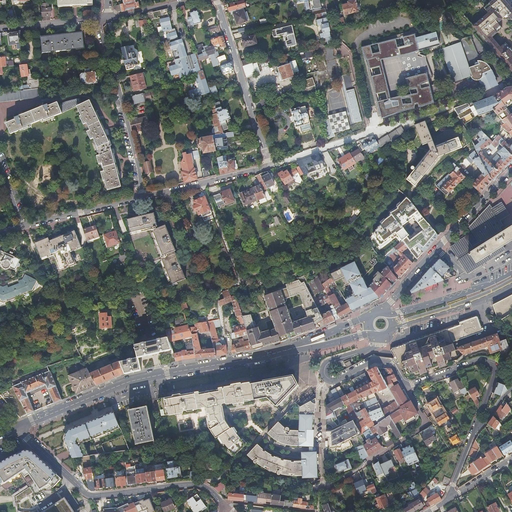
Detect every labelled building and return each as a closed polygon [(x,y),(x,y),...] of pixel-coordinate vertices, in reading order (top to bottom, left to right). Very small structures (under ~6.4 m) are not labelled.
[(124,3),(113,6),(114,9),(118,12),(126,10),(126,9),(136,7),(136,8),(140,7),(138,0),(135,1),(124,3)] [(325,8),(320,9),(320,8),(321,8),(319,0),(293,0),(294,3),(307,0),(309,9),(311,9),(312,16),(316,15),(321,14),(326,13),(325,8)] [(347,0),(349,4),(343,5),(345,14),(358,11),(358,10),(356,1),(355,0),(347,0)] [(491,0),(483,8),(487,13),(472,26),(510,71),(511,72),(511,9),(504,0),(491,0)] [(243,1),(240,1),(229,4),(230,7),(228,8),(229,12),(230,11),(242,8),(245,7),(243,1)] [(41,5),(42,20),(49,20),(49,16),(50,15),(50,8),(48,9),(48,5),(41,5)] [(243,12),(242,8),(230,11),(231,15),(233,14),(236,25),(246,22),(246,20),(243,12)] [(168,15),(167,12),(168,12),(167,9),(165,9),(159,10),(153,12),(155,19),(160,18),(163,32),(165,32),(169,43),(176,41),(179,40),(175,28),(172,29),(169,15),(168,15)] [(191,17),(187,18),(189,23),(190,24),(191,24),(192,25),(193,25),(194,24),(201,22),(197,10),(190,12),(191,17)] [(321,14),(316,15),(317,19),(316,19),(318,25),(320,25),(322,33),(320,33),(321,39),(331,37),(330,36),(326,13),(321,14)] [(333,19),(334,25),(344,23),(343,17),(333,19)] [(220,32),(218,25),(209,28),(206,30),(207,32),(216,30),(217,33),(220,32)] [(296,44),(292,25),(270,30),(272,37),(276,35),(276,34),(286,32),(287,40),(285,40),(286,46),(296,44)] [(23,49),(21,31),(14,32),(14,33),(10,34),(10,35),(8,35),(9,46),(17,45),(18,50),(23,49)] [(82,32),(41,37),(43,52),(84,47),(82,32)] [(439,44),(436,32),(420,37),(415,38),(418,49),(439,44)] [(256,44),(254,35),(241,38),(243,47),(256,44)] [(417,103),(418,107),(422,106),(433,103),(426,73),(405,78),(407,86),(409,90),(416,88),(417,93),(410,95),(408,95),(401,96),(390,98),(381,60),(407,55),(419,51),(439,46),(439,44),(418,49),(415,38),(414,35),(412,35),(416,50),(406,52),(404,46),(397,47),(398,50),(394,50),(395,53),(383,56),(384,59),(378,60),(379,67),(380,74),(381,74),(385,91),(387,99),(388,103),(401,100),(402,105),(401,105),(402,108),(388,111),(389,114),(380,116),(381,119),(404,110),(414,108),(414,104),(417,103)] [(412,35),(402,37),(404,46),(406,52),(416,50),(412,35)] [(222,37),(211,40),(212,45),(212,46),(213,47),(214,47),(219,45),(220,48),(222,48),(225,47),(222,37)] [(176,41),(169,43),(176,65),(170,67),(173,75),(178,73),(180,78),(193,74),(196,82),(199,89),(190,91),(192,97),(201,94),(202,95),(209,92),(208,89),(199,62),(197,56),(197,55),(196,53),(191,55),(195,68),(191,69),(187,56),(182,39),(179,40),(176,41)] [(397,47),(395,39),(377,44),(379,52),(372,54),(370,45),(361,48),(378,117),(380,116),(389,114),(388,111),(402,108),(401,105),(402,105),(401,100),(388,103),(387,99),(379,101),(377,93),(385,91),(381,74),(380,74),(373,76),(371,69),(379,67),(378,60),(384,59),(383,56),(395,53),(394,50),(398,50),(397,47)] [(483,91),(485,90),(487,89),(492,87),(496,85),(497,83),(496,79),(494,72),(492,67),(488,63),(484,61),(482,60),(479,60),(474,62),(475,65),(470,67),(468,67),(460,42),(441,49),(453,83),(470,76),(472,76),(472,77),(473,78),(474,78),(475,79),(476,79),(477,79),(478,79),(478,80),(483,91)] [(201,45),(194,47),(196,53),(197,55),(202,54),(201,51),(203,50),(203,48),(201,45)] [(207,46),(203,48),(203,50),(201,51),(202,54),(197,55),(197,56),(199,62),(211,58),(214,66),(219,65),(219,64),(217,57),(215,51),(213,47),(212,46),(212,45),(207,46)] [(129,46),(121,48),(127,70),(133,68),(133,65),(138,63),(135,53),(131,54),(129,46)] [(191,55),(187,56),(191,69),(195,68),(191,55)] [(218,57),(217,57),(219,64),(226,62),(224,55),(218,57)] [(6,57),(0,58),(0,67),(3,67),(14,66),(14,60),(6,61),(6,57)] [(293,77),(292,73),(291,70),(296,68),(294,61),(287,63),(287,64),(282,66),(281,63),(277,64),(278,67),(277,68),(281,81),(293,77)] [(233,70),(230,62),(219,65),(222,73),(233,70)] [(250,64),(250,63),(242,65),(246,77),(259,73),(256,62),(250,64)] [(28,64),(20,65),(22,77),(27,76),(28,85),(30,85),(31,90),(37,89),(39,89),(38,79),(35,80),(35,77),(33,76),(32,76),(32,73),(30,73),(29,70),(28,70),(28,64)] [(81,74),(79,76),(80,83),(81,84),(85,84),(86,85),(96,83),(95,71),(90,72),(89,69),(84,70),(84,73),(81,74)] [(144,72),(130,76),(131,80),(132,80),(135,91),(146,88),(143,77),(145,76),(144,72)] [(313,78),(304,81),(307,89),(315,86),(313,78)] [(199,89),(196,82),(188,85),(190,91),(199,89)] [(214,86),(208,89),(209,92),(211,98),(217,95),(214,86)] [(511,87),(506,88),(493,97),(498,103),(492,110),(496,115),(504,123),(506,121),(511,127),(511,116),(510,114),(509,115),(505,110),(507,109),(506,107),(505,106),(511,100),(511,87)] [(23,91),(0,93),(0,102),(38,97),(37,89),(31,90),(23,91)] [(144,94),(132,96),(135,105),(146,103),(144,94)] [(476,110),(478,114),(492,110),(498,103),(493,97),(472,104),(476,110)] [(15,119),(6,123),(11,134),(28,127),(28,126),(43,119),(44,120),(76,107),(80,116),(79,116),(83,125),(86,124),(89,131),(86,132),(90,140),(93,139),(98,148),(99,155),(97,156),(99,164),(102,164),(103,171),(100,172),(103,180),(104,180),(107,190),(121,186),(109,141),(89,100),(81,104),(78,98),(66,101),(58,104),(57,102),(48,105),(47,104),(15,117),(15,119)] [(363,114),(359,102),(354,103),(357,116),(363,114)] [(471,102),(453,109),(460,120),(463,117),(470,114),(476,110),(472,104),(471,102)] [(219,103),(213,105),(214,106),(223,132),(229,131),(225,122),(230,120),(227,110),(222,112),(219,103)] [(223,133),(223,132),(214,106),(211,106),(213,110),(212,110),(213,115),(210,116),(214,128),(213,128),(212,129),(212,130),(211,131),(211,132),(211,133),(211,134),(211,135),(223,133)] [(304,106),(290,110),(292,117),(293,116),(294,121),(293,121),(295,128),(296,127),(310,123),(304,106)] [(137,117),(129,119),(130,125),(148,121),(147,117),(138,119),(137,117)] [(149,126),(148,121),(130,125),(131,129),(135,128),(135,130),(136,131),(141,130),(141,129),(141,128),(149,126)] [(430,150),(406,179),(414,186),(438,156),(462,147),(458,138),(435,147),(425,121),(414,126),(422,145),(427,143),(430,150)] [(503,147),(511,155),(511,127),(506,121),(504,123),(502,125),(511,135),(511,144),(510,146),(508,145),(510,143),(506,139),(504,142),(501,145),(503,147)] [(296,127),(301,144),(315,140),(310,123),(296,127)] [(376,142),(378,145),(380,148),(391,141),(392,142),(404,133),(401,127),(388,135),(376,142)] [(479,142),(474,146),(478,155),(486,171),(491,179),(494,177),(500,170),(506,164),(511,158),(511,155),(503,147),(498,153),(502,157),(501,159),(497,155),(493,159),(497,163),(494,166),(479,152),(490,143),(490,144),(489,145),(489,147),(493,150),(499,143),(501,145),(504,142),(498,136),(492,142),(484,133),(481,130),(477,134),(480,137),(477,140),(479,142)] [(233,137),(232,132),(223,133),(211,135),(212,137),(214,150),(226,149),(224,139),(233,137)] [(372,136),(368,138),(370,141),(369,142),(365,143),(363,139),(359,141),(361,144),(364,149),(366,152),(366,153),(378,145),(376,142),(374,138),(372,136)] [(212,137),(200,139),(200,140),(197,140),(198,148),(201,147),(202,152),(214,150),(212,137)] [(197,150),(189,152),(191,159),(199,157),(197,152),(197,150)] [(350,154),(356,163),(363,158),(358,150),(350,154)] [(473,184),(481,192),(483,189),(491,180),(491,179),(486,171),(478,155),(477,155),(475,151),(457,167),(453,163),(451,165),(455,170),(450,175),(449,174),(437,185),(446,195),(465,177),(461,173),(474,161),(483,173),(473,184)] [(184,182),(196,179),(194,168),(192,169),(191,164),(192,163),(191,159),(189,152),(186,153),(186,155),(185,155),(184,153),(182,154),(183,159),(181,163),(183,171),(182,172),(184,182)] [(344,170),(356,163),(350,154),(350,153),(338,161),(344,170)] [(325,167),(322,157),(321,157),(320,154),(296,162),(298,166),(303,173),(304,176),(310,172),(317,170),(325,167)] [(220,157),(216,158),(220,174),(234,170),(234,169),(237,169),(237,168),(237,165),(236,164),(234,164),(234,161),(224,162),(221,162),(220,157)] [(149,162),(143,163),(145,172),(151,171),(149,162)] [(303,173),(298,166),(295,169),(294,168),(288,172),(287,170),(283,173),(282,171),(278,173),(286,187),(294,182),(299,183),(303,180),(299,175),(303,173)] [(207,167),(201,168),(203,178),(209,176),(207,167)] [(260,174),(260,175),(267,188),(273,185),(267,172),(260,174)] [(259,175),(256,175),(263,190),(267,188),(259,175)] [(244,192),(240,194),(245,204),(257,199),(257,200),(264,197),(259,186),(255,187),(255,188),(254,188),(254,187),(245,191),(246,192),(244,193),(244,192)] [(229,189),(220,193),(220,194),(224,204),(224,205),(234,201),(229,189)] [(213,218),(203,192),(201,193),(201,194),(199,195),(200,198),(193,201),(195,205),(193,206),(195,211),(197,211),(199,215),(202,213),(205,221),(213,218)] [(219,193),(214,196),(219,208),(220,208),(220,207),(221,207),(221,206),(220,205),(224,204),(220,194),(219,193)] [(501,203),(492,208),(491,208),(499,221),(506,217),(504,214),(507,212),(501,203)] [(479,216),(476,219),(470,227),(478,240),(484,237),(484,236),(499,227),(501,225),(499,221),(491,208),(492,208),(491,207),(481,214),(479,216),(488,210),(495,221),(487,226),(488,228),(477,234),(471,225),(477,222),(477,221),(480,219),(479,216)] [(438,235),(418,210),(414,214),(424,227),(425,226),(428,231),(421,237),(414,229),(401,240),(402,241),(408,248),(417,259),(420,255),(412,245),(414,242),(416,244),(415,244),(417,247),(422,253),(422,254),(438,235)] [(479,216),(480,219),(477,221),(477,222),(471,225),(477,234),(488,228),(487,226),(495,221),(488,210),(479,216)] [(130,233),(123,236),(137,270),(160,260),(172,286),(186,279),(174,254),(176,254),(166,227),(158,228),(154,213),(127,219),(130,233)] [(383,222),(377,229),(382,233),(395,219),(389,214),(383,221),(383,222)] [(353,217),(339,232),(341,235),(355,220),(353,217)] [(87,229),(83,230),(87,241),(96,238),(95,237),(99,236),(95,225),(90,227),(87,229)] [(458,260),(462,267),(465,271),(469,271),(504,251),(501,247),(511,240),(511,226),(502,233),(499,227),(484,236),(484,237),(485,238),(487,242),(458,260)] [(116,230),(104,234),(108,246),(120,242),(116,230)] [(48,238),(35,243),(41,259),(48,257),(48,259),(54,256),(59,271),(64,269),(64,268),(68,266),(69,267),(74,265),(69,253),(81,248),(74,231),(49,241),(48,238)] [(470,248),(456,256),(458,260),(487,242),(485,238),(470,248)] [(455,245),(450,248),(456,256),(470,248),(464,239),(460,242),(459,240),(455,243),(455,245)] [(408,248),(402,241),(393,248),(400,257),(397,259),(398,261),(390,270),(393,273),(394,272),(399,278),(412,263),(402,253),(408,248)] [(0,263),(1,264),(2,268),(5,269),(9,268),(15,270),(20,259),(0,250),(0,263)] [(360,274),(362,276),(368,284),(372,282),(370,278),(374,276),(376,279),(378,278),(380,281),(380,283),(380,282),(382,285),(385,285),(389,288),(398,279),(393,273),(390,270),(386,263),(380,258),(377,254),(375,256),(378,260),(376,261),(380,265),(376,268),(372,271),(364,275),(361,272),(360,274)] [(438,259),(431,267),(445,279),(454,276),(449,272),(451,271),(450,270),(451,268),(441,259),(440,259),(439,258),(439,259),(438,259)] [(345,274),(338,262),(334,265),(341,276),(345,274)] [(313,270),(317,277),(321,284),(331,276),(323,264),(319,266),(318,264),(314,266),(315,269),(313,270)] [(431,267),(421,278),(426,282),(432,277),(437,282),(445,279),(431,267)] [(347,302),(353,312),(365,306),(362,300),(351,284),(345,274),(341,276),(354,298),(350,300),(344,289),(340,291),(347,302)] [(0,300),(1,300),(29,289),(33,280),(22,275),(21,279),(17,281),(17,283),(7,287),(6,285),(2,287),(0,285),(0,300)] [(335,282),(331,276),(321,284),(324,290),(327,295),(339,318),(353,312),(347,302),(341,305),(334,294),(333,293),(332,294),(328,286),(335,282)] [(354,282),(351,284),(362,300),(365,306),(374,301),(379,299),(377,297),(368,284),(362,276),(359,278),(361,281),(357,285),(354,282)] [(305,284),(321,315),(326,312),(321,305),(327,302),(331,310),(329,311),(335,320),(339,318),(327,295),(317,300),(315,296),(316,296),(315,294),(324,290),(321,284),(317,277),(305,284)] [(426,282),(421,278),(410,290),(412,292),(437,282),(432,277),(426,282)] [(277,328),(261,333),(254,313),(251,314),(251,313),(248,314),(242,316),(244,322),(252,350),(259,348),(276,343),(303,333),(318,328),(320,327),(316,323),(324,319),(321,315),(305,284),(303,281),(301,283),(299,279),(287,284),(288,287),(265,295),(277,328)] [(377,297),(379,299),(384,293),(389,288),(385,285),(382,285),(380,282),(380,283),(376,285),(373,281),(372,282),(368,284),(377,297)] [(341,305),(347,302),(340,291),(335,282),(328,286),(332,294),(333,293),(334,294),(341,305)] [(219,306),(221,306),(230,302),(231,303),(232,303),(236,316),(241,314),(242,316),(248,314),(247,312),(246,308),(244,309),(244,310),(241,311),(240,309),(235,295),(231,296),(228,288),(222,292),(224,298),(218,301),(219,306)] [(511,294),(511,295),(492,304),(493,308),(495,312),(497,317),(499,318),(500,319),(508,325),(509,326),(511,328),(511,294)] [(316,323),(320,327),(335,320),(329,311),(326,312),(321,315),(324,319),(316,323)] [(105,313),(99,314),(100,328),(110,328),(110,317),(105,317),(105,313)] [(241,314),(236,316),(238,324),(244,322),(242,316),(241,314)] [(408,342),(392,349),(396,360),(405,379),(409,380),(441,369),(453,365),(451,359),(451,358),(450,357),(457,355),(455,351),(452,342),(454,341),(484,330),(479,315),(476,314),(463,319),(459,321),(459,323),(453,325),(454,328),(441,332),(441,330),(430,334),(418,338),(408,342)] [(206,322),(195,323),(196,327),(189,327),(188,325),(165,331),(166,333),(171,349),(175,361),(183,359),(196,358),(216,356),(214,348),(205,349),(204,347),(202,347),(202,349),(201,349),(197,333),(206,332),(207,333),(208,334),(210,334),(207,322),(213,321),(214,320),(214,317),(208,317),(209,319),(205,320),(206,322)] [(214,348),(216,356),(217,356),(226,354),(225,345),(220,345),(219,339),(216,339),(212,324),(213,323),(213,321),(207,322),(210,334),(212,340),(214,348)] [(231,345),(231,353),(252,350),(244,322),(238,324),(238,326),(233,327),(234,332),(232,332),(232,338),(242,336),(243,338),(238,340),(239,342),(231,345)] [(460,346),(458,349),(463,354),(464,354),(487,345),(490,353),(508,347),(505,339),(504,339),(501,332),(497,334),(497,333),(460,346)] [(135,345),(138,357),(171,349),(166,333),(160,335),(161,338),(161,339),(160,337),(157,338),(157,339),(145,343),(144,341),(141,342),(141,343),(135,345)] [(116,353),(106,357),(108,361),(117,357),(116,353)] [(119,362),(125,373),(141,370),(138,357),(119,362)] [(85,366),(82,360),(74,363),(78,372),(68,376),(75,394),(95,386),(89,373),(87,370),(85,366)] [(119,362),(119,361),(89,373),(95,386),(125,373),(119,362)] [(374,368),(367,371),(373,382),(369,384),(373,393),(377,391),(378,391),(379,391),(379,392),(382,391),(390,405),(381,410),(382,412),(385,419),(389,416),(400,409),(389,388),(377,368),(374,368)] [(391,369),(377,368),(389,388),(396,385),(400,382),(396,380),(391,369)] [(27,380),(12,387),(14,390),(19,400),(27,414),(34,412),(25,394),(32,391),(33,392),(38,389),(38,388),(45,385),(53,404),(61,400),(55,385),(49,371),(42,375),(41,374),(29,379),(28,378),(26,379),(27,380)] [(364,373),(351,380),(374,426),(385,419),(382,412),(381,410),(373,393),(369,384),(364,373)] [(252,382),(251,382),(253,399),(268,397),(277,407),(298,385),(292,375),(261,380),(257,381),(257,382),(253,383),(252,382)] [(457,379),(449,382),(453,392),(463,388),(460,381),(458,382),(457,379)] [(381,444),(383,443),(377,432),(374,426),(351,380),(342,384),(345,390),(349,388),(351,392),(345,395),(340,386),(335,388),(345,407),(352,420),(353,420),(361,435),(361,436),(363,435),(367,444),(366,445),(364,446),(369,456),(381,448),(376,438),(370,442),(370,440),(376,436),(381,444)] [(178,394),(158,398),(162,416),(169,414),(170,416),(184,413),(184,411),(206,408),(207,412),(210,417),(211,421),(214,426),(216,431),(219,435),(222,433),(224,437),(225,439),(228,442),(232,448),(237,452),(249,440),(246,436),(243,433),(242,432),(239,428),(236,424),(234,425),(232,422),(230,419),(228,415),(227,412),(225,408),(224,405),(253,399),(251,382),(224,387),(224,388),(196,393),(195,392),(178,394)] [(504,385),(496,382),(492,393),(501,396),(503,394),(503,392),(505,392),(507,389),(504,385)] [(396,385),(389,388),(400,409),(389,416),(394,424),(400,420),(399,418),(402,416),(403,418),(407,423),(418,417),(417,414),(412,404),(411,405),(410,403),(411,403),(403,389),(400,391),(396,385)] [(19,400),(14,390),(8,393),(5,387),(0,389),(0,398),(3,397),(20,417),(27,414),(19,400)] [(345,407),(335,388),(331,390),(336,400),(326,406),(326,420),(333,416),(332,411),(341,406),(342,408),(345,407)] [(474,388),(468,392),(477,408),(478,409),(479,406),(478,404),(479,403),(476,398),(475,399),(475,397),(478,395),(474,388)] [(267,432),(267,433),(269,434),(271,436),(274,438),(277,439),(280,441),(283,442),(285,443),(288,444),(291,445),(294,445),(297,446),(301,446),(305,446),(308,445),(311,445),(313,445),(314,445),(315,432),(316,427),(317,401),(318,398),(318,394),(315,395),(305,401),(303,402),(299,399),(299,398),(267,432)] [(436,397),(423,405),(424,406),(422,407),(424,410),(426,408),(433,420),(438,427),(451,419),(438,401),(441,399),(439,396),(437,397),(436,397)] [(505,408),(501,405),(495,415),(502,420),(509,408),(507,405),(505,408)] [(147,406),(129,409),(136,443),(154,440),(147,406)] [(67,431),(64,438),(72,458),(88,456),(82,443),(119,427),(112,412),(67,431)] [(385,419),(374,426),(377,432),(379,431),(381,433),(383,432),(382,429),(390,424),(393,429),(392,429),(397,438),(397,437),(399,439),(402,437),(401,435),(397,429),(396,427),(395,426),(394,424),(389,416),(385,419)] [(494,417),(487,424),(494,430),(495,428),(499,423),(494,416),(494,417)] [(178,431),(192,430),(191,418),(177,418),(178,431)] [(340,456),(340,458),(343,457),(340,451),(361,441),(358,436),(361,435),(353,420),(352,420),(331,431),(326,431),(326,434),(326,438),(328,438),(329,460),(333,459),(340,456)] [(449,423),(442,428),(446,434),(453,430),(449,423)] [(423,439),(426,446),(432,443),(431,442),(436,439),(431,431),(421,437),(423,439)] [(414,445),(423,439),(421,437),(420,435),(411,440),(414,445)] [(455,435),(448,439),(452,447),(459,443),(455,435)] [(475,459),(479,447),(475,440),(468,456),(475,459)] [(254,447),(257,444),(256,443),(246,454),(246,455),(247,454),(251,450),(254,447)] [(259,445),(257,444),(254,447),(251,450),(247,454),(246,455),(249,457),(252,460),(256,462),(260,465),(265,467),(269,469),(274,471),(276,472),(280,473),(285,474),(290,475),(295,476),(300,476),(305,476),(309,476),(310,477),(320,476),(318,462),(316,450),(306,451),(301,452),(301,455),(302,461),(297,461),(292,461),(288,460),(283,458),(278,457),(274,455),(270,453),(267,451),(265,450),(263,449),(261,447),(259,445)] [(360,448),(361,449),(366,458),(369,456),(364,446),(360,448)] [(406,462),(417,457),(413,448),(411,449),(410,448),(410,446),(403,449),(403,451),(404,452),(402,453),(405,460),(406,462)] [(495,460),(502,455),(496,447),(485,454),(490,462),(494,459),(495,460)] [(401,452),(400,448),(393,451),(399,463),(405,460),(402,453),(401,452)] [(361,449),(356,451),(361,460),(366,458),(361,449)] [(40,491),(49,484),(50,486),(53,488),(61,479),(31,452),(25,451),(10,458),(9,459),(0,463),(0,477),(2,481),(4,484),(21,473),(26,470),(29,474),(35,484),(40,491)] [(388,457),(380,463),(382,468),(390,463),(388,457)] [(472,475),(489,464),(485,457),(482,459),(481,457),(470,464),(471,467),(468,469),(472,475)] [(345,460),(335,464),(339,472),(345,470),(349,468),(345,460)] [(175,461),(168,462),(169,467),(170,467),(170,469),(169,469),(167,469),(168,478),(176,477),(176,474),(181,473),(181,467),(176,468),(175,461)] [(373,479),(376,486),(380,484),(379,482),(381,482),(381,483),(387,480),(378,461),(374,464),(378,475),(377,475),(377,477),(373,479)] [(156,474),(157,480),(165,479),(164,473),(164,469),(163,465),(155,466),(156,470),(156,472),(156,474)] [(96,491),(95,488),(94,480),(94,476),(93,468),(83,469),(84,475),(80,477),(82,483),(83,485),(85,486),(87,488),(89,489),(91,490),(93,490),(96,491)] [(130,476),(127,476),(128,484),(136,483),(135,471),(130,472),(130,476)] [(196,471),(191,471),(189,480),(197,479),(198,474),(196,474),(196,471)] [(148,481),(157,480),(156,474),(156,472),(147,473),(148,481)] [(15,499),(15,511),(17,511),(21,511),(29,511),(32,511),(36,510),(37,511),(42,511),(62,499),(58,495),(53,488),(50,486),(49,484),(40,491),(29,474),(24,477),(30,487),(15,496),(15,499)] [(136,475),(137,483),(146,481),(145,474),(138,475),(136,475)] [(117,485),(121,484),(123,484),(126,484),(125,476),(116,477),(117,485)] [(396,476),(389,482),(391,485),(399,479),(396,476)] [(114,477),(106,478),(107,486),(115,485),(114,477)] [(422,492),(421,493),(424,498),(430,492),(428,490),(434,483),(435,484),(438,481),(435,478),(422,492)] [(96,488),(95,488),(96,491),(100,490),(99,487),(105,487),(104,479),(95,480),(96,488)] [(363,492),(367,490),(365,486),(363,481),(356,484),(359,491),(362,489),(363,492)] [(377,491),(373,483),(366,487),(368,491),(370,490),(371,490),(372,493),(377,491)] [(223,490),(219,484),(214,488),(218,493),(223,490)] [(341,488),(335,490),(337,496),(343,494),(341,488)] [(421,493),(419,489),(415,491),(411,493),(413,496),(411,497),(412,500),(420,495),(421,493)] [(256,497),(248,496),(247,502),(270,504),(271,496),(262,495),(263,492),(259,492),(258,495),(257,497),(256,497)] [(431,506),(441,500),(438,493),(436,494),(431,497),(427,499),(428,502),(431,506)] [(271,494),(271,496),(270,504),(293,507),(294,501),(280,500),(281,495),(271,494)] [(378,503),(375,504),(377,509),(388,505),(384,494),(380,496),(379,494),(376,495),(377,497),(376,497),(378,503)] [(400,498),(403,502),(408,497),(405,494),(400,498)] [(193,498),(188,501),(191,507),(194,511),(197,511),(201,509),(202,511),(206,508),(205,507),(198,495),(193,498)] [(297,502),(294,501),(293,507),(314,510),(313,505),(309,505),(309,502),(301,501),(301,498),(298,498),(297,502)] [(70,511),(62,499),(42,511),(37,511),(36,510),(32,511),(29,511),(21,511),(17,511),(70,511)] [(134,504),(137,511),(142,510),(142,511),(154,511),(149,499),(144,501),(143,500),(134,504)] [(170,500),(161,504),(164,511),(165,511),(174,508),(170,500)] [(409,508),(405,510),(405,511),(412,511),(423,506),(420,500),(409,506),(409,508)] [(325,502),(322,503),(322,506),(324,510),(322,510),(322,511),(330,511),(327,503),(325,502)] [(495,502),(487,507),(489,511),(497,511),(499,511),(495,502)] [(137,511),(134,504),(133,503),(121,509),(122,511),(124,510),(124,511),(137,511)]
